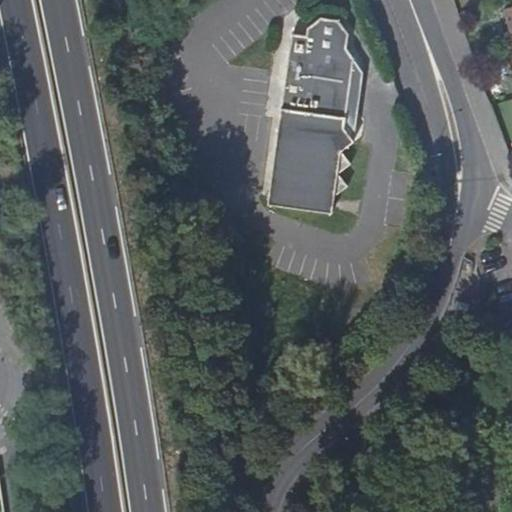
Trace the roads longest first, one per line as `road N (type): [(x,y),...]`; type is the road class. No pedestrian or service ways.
road 1 (unknown): [(243,0),(206,48),(205,89),(223,166),(240,199),(289,235),(340,246),(378,231),(402,92),(429,56)]
road 2 (trunk): [(143,511),(124,361),(56,0)]
road 3 (trunk): [(13,0),(70,293),(98,511)]
road 4 (residential): [(263,511),(272,479),(368,412),(402,361),(430,308),(459,194)]
road 5 (residential): [(459,194),(453,125),(409,0)]
